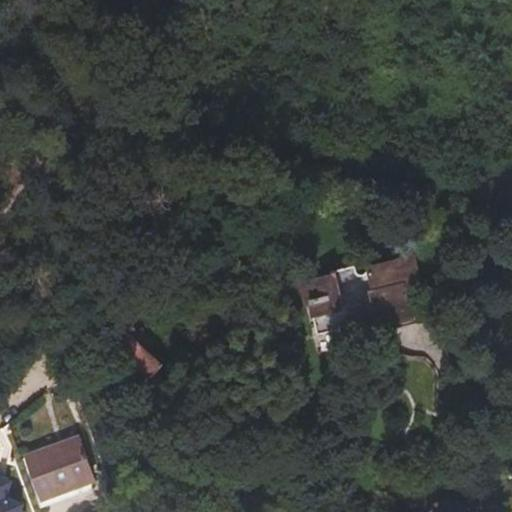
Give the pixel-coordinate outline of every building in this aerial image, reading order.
[(379,328),(417,317),(416,315),(412,316),(407,295),(422,291),(412,255),(366,268),(367,271),(365,275),(361,276),(356,275),(354,270),(351,268),(334,273),(336,278),(299,288),(304,307),(310,305),(317,334),(376,319),(379,328)] [(176,309),(185,297),(160,273),(154,278),(129,301),(136,309),(155,291),(176,309)] [(106,338),(115,347),(151,378),(162,365),(127,334),(132,328),(116,314),(103,326),(109,331),(103,336),(106,338)] [(417,317),(379,328),(380,332),(418,323),(417,317)] [(115,347),(106,338),(100,344),(111,353),(115,347)] [(77,438),(28,456),(44,500),(93,482),(77,438)] [(10,477),(0,473),(0,511),(20,511),(23,504),(3,497),(10,477)]
